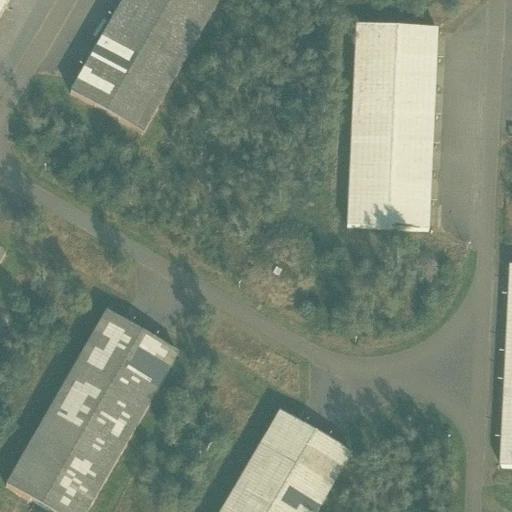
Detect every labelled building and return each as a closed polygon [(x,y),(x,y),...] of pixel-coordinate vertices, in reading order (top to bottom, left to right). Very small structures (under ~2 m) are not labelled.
[(0,0),(0,16),(9,0),(0,0)] [(220,0),(124,0),(70,96),(142,137),(220,0)] [(436,32),(355,28),(346,230),(427,234),(436,32)] [(511,267),(511,268),(501,470),(511,470),(511,267)] [(106,315),(5,489),(44,511),(87,511),(177,356),(106,315)] [(279,415),(222,511),(318,511),(351,456),(279,415)]
